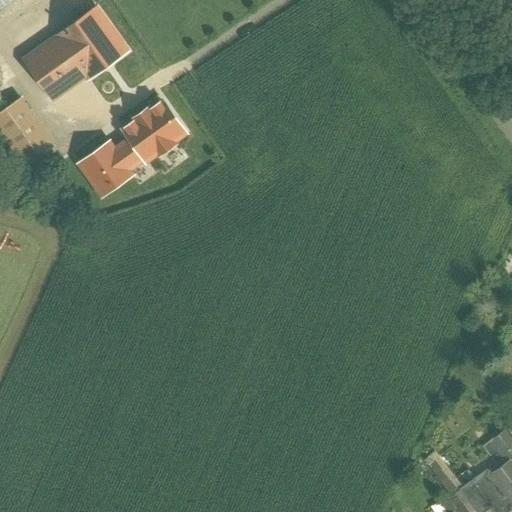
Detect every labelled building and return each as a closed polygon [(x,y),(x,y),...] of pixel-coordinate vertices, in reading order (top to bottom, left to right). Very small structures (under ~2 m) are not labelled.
[(0,0),(0,8),(11,0),(0,0)] [(95,7),(57,34),(58,35),(23,60),(52,101),(86,76),(108,106),(147,79),(95,7)] [(54,145),(21,98),(0,113),(0,129),(26,165),(54,145)] [(185,132),(163,101),(150,111),(149,109),(136,118),(137,120),(124,130),(131,139),(144,158),(146,161),(159,151),(160,153),(174,144),(172,142),(185,132)] [(128,169),(144,158),(131,139),(114,151),(109,143),(81,163),(103,194),(131,174),(128,169)] [(511,440),(510,438),(498,446),(509,461),(511,459),(511,460),(511,459),(511,440)] [(437,451),(425,462),(453,490),(464,479),(437,451)] [(511,460),(511,459),(509,461),(475,485),(487,502),(486,503),(493,511),(509,511),(511,510),(511,460)] [(475,485),(472,480),(459,489),(475,511),(486,503),(487,502),(475,485)] [(454,511),(446,500),(435,508),(437,511),(454,511)]
